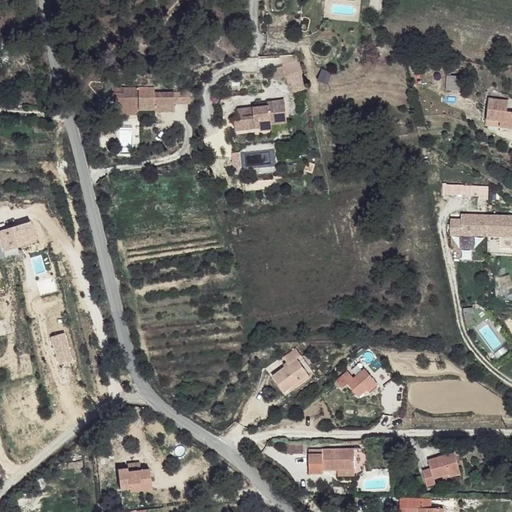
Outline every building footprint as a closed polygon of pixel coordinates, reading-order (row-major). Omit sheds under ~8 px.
[(294,92),(306,89),(302,73),(290,76),(292,84),(294,92)] [(462,88),(461,74),(444,75),(444,89),(462,88)] [(124,92),(117,92),(116,112),(140,112),(140,109),(154,109),(155,104),(175,105),(175,92),(157,92),(156,85),(125,86),(124,92)] [(488,99),(486,121),(499,123),(499,129),(511,130),(511,113),(502,112),(502,102),(497,102),(497,99),(488,99)] [(232,122),(232,132),(256,129),(257,131),(268,131),(268,124),(284,124),(283,101),(266,102),(266,107),(237,110),(237,122),(232,122)] [(486,121),(486,128),(499,129),(499,123),(486,121)] [(459,217),(449,217),(449,236),(511,235),(511,212),(459,213),(459,217)] [(273,382),(284,398),(308,379),(296,364),(301,361),(295,353),(282,364),(287,371),(273,382)] [(348,381),(357,394),(366,387),(368,390),(378,383),(364,365),(352,375),(347,369),(334,379),(340,387),(348,381)] [(302,441),(285,440),(285,454),(302,454),(302,441)] [(353,451),(307,450),(307,474),(321,475),(321,471),(336,471),(352,471),(353,451)] [(421,473),(425,488),(433,487),(433,481),(449,477),(448,474),(459,471),(454,455),(427,462),(428,471),(421,473)] [(128,470),(117,471),(119,492),(130,490),(129,486),(150,483),(149,471),(128,473),(128,470)] [(449,477),(450,483),(460,480),(459,471),(448,474),(449,477)] [(419,501),(419,509),(444,510),(443,511),(451,511),(452,500),(419,501)] [(409,501),(408,511),(418,511),(419,509),(419,501),(409,501)]
